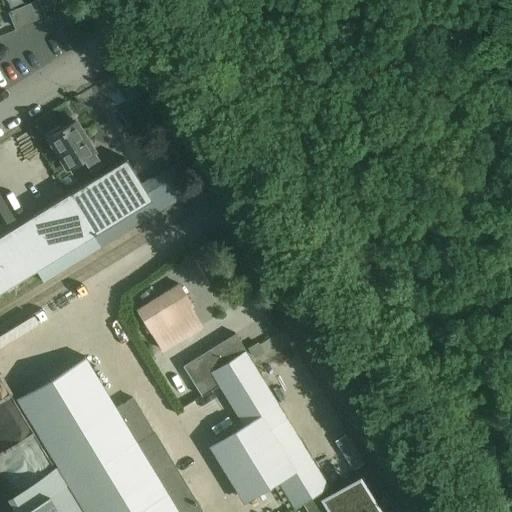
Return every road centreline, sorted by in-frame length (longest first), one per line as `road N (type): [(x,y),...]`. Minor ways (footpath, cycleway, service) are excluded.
road 1 (unclassified): [(414,511),(125,34)]
road 2 (unknown): [(217,187),(0,318)]
road 3 (unclassified): [(0,110),(125,34)]
